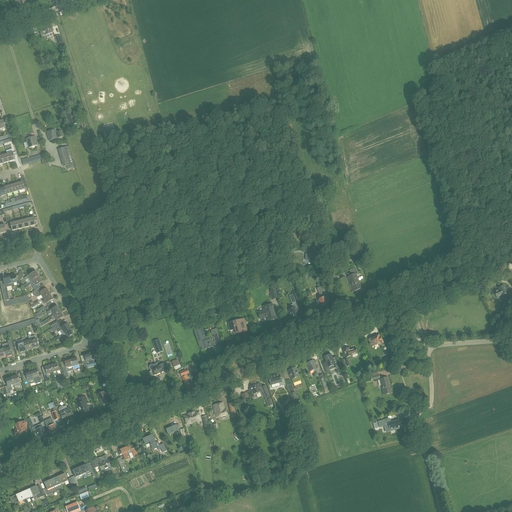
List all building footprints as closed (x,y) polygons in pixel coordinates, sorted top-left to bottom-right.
[(16,3),(19,11),(26,8),(25,5),(25,4),(24,1),(26,0),(12,0),(14,4),(16,3)] [(39,29),(42,36),(44,35),(44,36),(53,32),(50,24),(41,28),(39,29)] [(102,130),(104,137),(114,135),(112,127),(102,130)] [(46,132),(49,141),(59,138),(59,137),(64,136),(62,130),(56,132),(55,129),(46,132)] [(26,139),(29,148),(38,145),(35,136),(26,139)] [(67,166),(68,169),(74,167),(73,164),(74,163),(68,146),(58,149),(63,167),(67,166)] [(7,154),(9,162),(15,160),(13,153),(7,154)] [(1,156),(3,164),(9,162),(7,154),(1,156)] [(16,183),(19,191),(25,189),(22,182),(16,183)] [(11,185),(13,193),(19,191),(16,183),(11,185)] [(5,187),(7,195),(13,193),(11,185),(5,187)] [(28,219),(30,227),(36,225),(34,218),(28,219)] [(10,224),(12,231),(18,230),(16,222),(10,224)] [(285,236),(287,242),(292,241),(295,240),(293,233),(285,236)] [(306,253),(305,260),(310,260),(310,259),(318,259),(319,255),(314,254),(314,252),(311,252),(311,254),(306,253)] [(348,278),(353,291),(361,287),(356,275),(358,274),(355,268),(350,271),(352,276),(348,278)] [(33,280),(39,276),(36,271),(24,278),(25,280),(28,279),(30,282),(33,280)] [(10,277),(12,286),(12,290),(15,290),(14,284),(17,283),(17,281),(18,281),(20,283),(21,282),(20,278),(16,279),(16,275),(10,276),(10,277)] [(7,301),(9,300),(7,288),(12,286),(10,277),(9,277),(9,276),(5,277),(6,278),(4,278),(3,278),(4,282),(0,283),(4,301),(7,301)] [(31,285),(35,290),(39,288),(37,285),(42,282),(39,276),(33,280),(30,282),(22,287),(24,289),(31,284),(32,284),(31,285)] [(494,292),(497,297),(502,295),(502,296),(507,293),(509,297),(511,295),(511,292),(509,286),(506,288),(504,285),(498,288),(499,290),(494,292)] [(39,297),(40,299),(50,294),(46,288),(40,292),(38,289),(32,293),(34,296),(35,296),(36,298),(39,296),(39,297)] [(278,298),(276,289),(269,290),(272,300),(278,298)] [(320,303),(321,307),(328,304),(326,300),(328,299),(324,289),(318,292),(321,298),(318,300),(317,301),(316,302),(317,304),(318,304),(320,303)] [(36,306),(36,305),(42,301),(42,302),(45,300),(46,303),(53,299),(50,294),(40,299),(34,303),(31,305),(31,306),(32,308),(36,306)] [(292,309),(289,311),(293,320),(293,319),(294,320),(296,319),(296,318),(299,317),(296,308),(298,307),(301,306),(299,301),(295,302),(295,303),(294,304),(290,306),(292,309)] [(266,317),(267,321),(276,319),(274,310),(273,304),(263,307),(264,311),(259,312),(260,318),(266,317)] [(52,313),(54,315),(60,312),(57,306),(47,312),(49,315),(52,313)] [(48,319),(50,321),(52,319),(53,321),(56,319),(57,321),(63,317),(60,312),(54,315),(48,318),(48,319)] [(50,322),(50,321),(48,319),(40,324),(42,327),(50,322)] [(235,329),(237,333),(247,331),(244,319),(229,323),(230,330),(235,329)] [(61,324),(56,327),(59,332),(60,331),(62,334),(64,333),(71,329),(68,324),(63,327),(61,324)] [(195,330),(194,331),(196,336),(197,335),(200,344),(204,343),(206,349),(214,346),(212,340),(219,338),(216,329),(211,330),(212,335),(206,337),(203,328),(195,330)] [(54,339),(55,341),(63,336),(65,339),(67,338),(68,338),(74,335),(71,329),(64,333),(62,334),(59,336),(54,339)] [(30,341),(32,349),(38,347),(35,336),(31,337),(30,335),(28,335),(30,340),(30,341)] [(369,340),(372,347),(379,344),(383,343),(381,337),(380,337),(380,335),(369,340)] [(2,345),(3,349),(5,357),(12,355),(11,353),(14,352),(10,340),(8,341),(8,343),(2,345)] [(153,342),(155,348),(156,348),(158,353),(162,351),(161,348),(159,340),(153,342)] [(23,342),(26,351),(32,349),(30,341),(23,342)] [(17,344),(19,353),(26,351),(23,342),(17,344)] [(340,361),(343,369),(351,366),(348,358),(347,357),(352,356),(352,355),(357,353),(355,348),(350,350),(349,348),(343,350),(346,359),(340,361)] [(90,353),(94,366),(96,366),(96,363),(99,362),(99,361),(102,360),(100,354),(97,355),(96,351),(90,353)] [(88,367),(88,368),(94,366),(90,353),(84,355),(86,361),(83,362),(85,368),(88,367)] [(383,356),(386,365),(392,363),(388,354),(383,356)] [(323,364),(326,372),(330,371),(336,368),(336,369),(340,367),(336,357),(332,358),(331,355),(324,357),(326,362),(323,364)] [(70,359),(74,371),(74,370),(74,373),(77,372),(76,369),(79,368),(78,365),(79,365),(76,358),(70,359)] [(62,368),(64,373),(74,371),(70,359),(64,361),(66,367),(62,368)] [(313,370),(315,373),(318,372),(316,369),(317,369),(314,361),(307,364),(308,367),(306,368),(307,372),(310,371),(310,372),(313,370)] [(151,370),(153,376),(161,372),(161,373),(163,372),(164,372),(166,371),(167,370),(164,364),(162,365),(160,362),(153,365),(152,365),(150,365),(149,367),(151,370)] [(58,388),(60,387),(64,386),(63,383),(61,384),(60,378),(58,377),(57,378),(56,376),(58,376),(57,371),(59,371),(57,364),(51,365),(54,375),(57,385),(58,388)] [(50,376),(54,375),(51,365),(45,367),(46,372),(43,373),(46,382),(51,380),(50,376)] [(288,371),(293,383),(301,381),(296,368),(288,371)] [(181,375),(184,382),(188,390),(192,389),(191,387),(192,387),(191,384),(190,385),(185,374),(189,372),(187,369),(180,372),(181,375)] [(37,370),(31,371),(35,383),(35,385),(42,383),(41,380),(43,380),(42,374),(39,375),(37,370)] [(25,386),(26,387),(29,386),(29,385),(29,384),(29,383),(30,383),(30,384),(35,383),(31,371),(25,373),(27,379),(24,380),(25,386)] [(370,374),(372,381),(380,378),(378,372),(370,374)] [(280,375),(268,378),(270,385),(279,383),(280,386),(286,385),(284,379),(281,380),(280,375)] [(323,375),(319,376),(321,380),(324,388),(328,387),(323,375),(323,376),(323,375)] [(17,376),(12,378),(14,385),(15,387),(21,385),(21,384),(20,384),(20,383),(19,383),(17,376)] [(387,377),(380,379),(380,380),(381,385),(384,395),(391,393),(387,377)] [(5,387),(7,394),(11,393),(10,391),(13,390),(11,386),(14,385),(12,378),(6,379),(8,386),(5,387)] [(251,387),(251,388),(249,389),(250,391),(247,392),(248,392),(242,395),(245,402),(248,401),(247,399),(250,398),(250,399),(255,397),(254,395),(261,392),(261,393),(263,392),(265,398),(265,401),(266,400),(268,407),(273,405),(266,386),(262,387),(260,383),(251,387)] [(290,394),(292,400),(297,398),(295,392),(291,384),(287,386),(290,394)] [(97,394),(102,406),(109,403),(107,397),(109,396),(106,390),(97,394)] [(76,404),(81,415),(89,411),(86,403),(88,402),(85,396),(79,399),(81,402),(76,404)] [(213,406),(216,418),(227,415),(226,409),(225,409),(223,403),(213,406)] [(59,411),(62,418),(72,413),(69,407),(67,408),(66,406),(64,406),(63,406),(59,407),(58,409),(59,411)] [(285,411),(287,415),(299,410),(297,406),(295,407),(292,408),(291,407),(289,408),(289,409),(285,411)] [(184,416),(186,424),(193,423),(194,424),(196,423),(196,422),(201,420),(199,412),(194,413),(194,412),(188,414),(189,415),(184,416)] [(52,418),(45,422),(50,435),(57,431),(56,428),(57,428),(55,425),(52,418)] [(20,433),(20,434),(23,432),(23,431),(27,429),(26,426),(28,425),(26,419),(25,420),(25,421),(16,425),(18,429),(16,430),(18,434),(20,433)] [(385,419),(378,422),(380,428),(385,426),(386,431),(404,426),(402,419),(387,423),(385,419)] [(36,429),(39,437),(46,434),(42,424),(38,425),(40,428),(36,429)] [(166,430),(168,435),(178,430),(178,429),(180,428),(178,425),(177,426),(176,425),(166,430)] [(150,443),(153,450),(160,447),(158,442),(155,443),(154,440),(152,435),(143,439),(146,445),(150,443)] [(117,459),(123,474),(127,472),(125,465),(123,461),(130,459),(128,454),(132,452),(134,458),(138,456),(133,444),(130,446),(130,445),(120,450),(121,451),(119,452),(120,455),(123,454),(125,459),(122,460),(121,457),(117,459)] [(97,459),(102,470),(111,466),(106,455),(97,459)] [(79,467),(82,475),(89,472),(86,464),(79,467)] [(72,470),(75,478),(82,475),(79,467),(72,470)] [(65,474),(58,477),(61,484),(68,481),(65,474)] [(51,480),(56,492),(63,489),(61,484),(58,477),(51,480)] [(43,490),(45,495),(48,494),(48,495),(56,492),(51,480),(44,483),(47,488),(43,490)] [(37,486),(30,489),(33,496),(37,495),(38,498),(43,496),(43,495),(44,495),(40,486),(37,487),(37,486)] [(23,492),(26,499),(33,496),(30,489),(23,492)] [(14,501),(15,504),(26,499),(23,492),(10,497),(12,502),(14,501)] [(78,496),(80,502),(89,498),(87,493),(78,496)] [(77,502),(66,507),(67,511),(78,511),(81,511),(77,502)]
